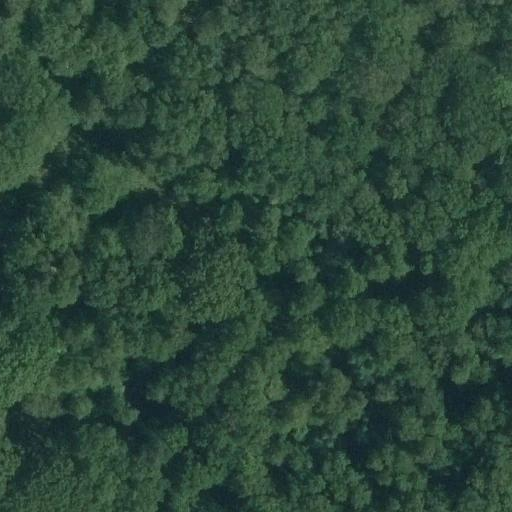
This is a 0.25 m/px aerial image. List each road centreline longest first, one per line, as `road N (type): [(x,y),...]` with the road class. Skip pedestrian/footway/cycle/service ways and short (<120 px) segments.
road 1 (track): [(163,511),(169,471),(201,412),(277,311),(511,246)]
road 2 (track): [(277,311),(0,289)]
